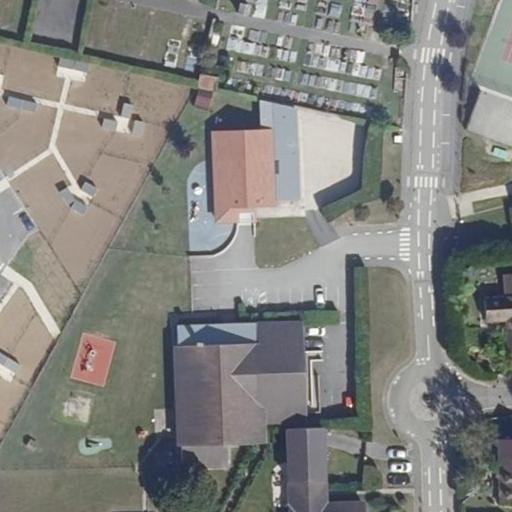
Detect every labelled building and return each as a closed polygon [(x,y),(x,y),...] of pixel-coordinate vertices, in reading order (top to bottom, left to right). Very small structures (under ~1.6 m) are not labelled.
[(252,219),(252,207),(237,207),(237,220),(252,219)] [(511,297),(483,299),(484,321),(505,322),(506,351),(511,350),(511,297)] [(224,330),(224,323),(179,325),(182,468),(226,466),(226,444),(262,442),(261,423),(307,421),(304,321),(239,323),(239,329),(224,330)] [(324,429),(289,430),(290,481),(290,511),(364,511),(364,504),(326,505),(319,506),(318,481),(325,481),(324,429)] [(511,440),(499,441),(501,504),(511,503),(511,440)]
